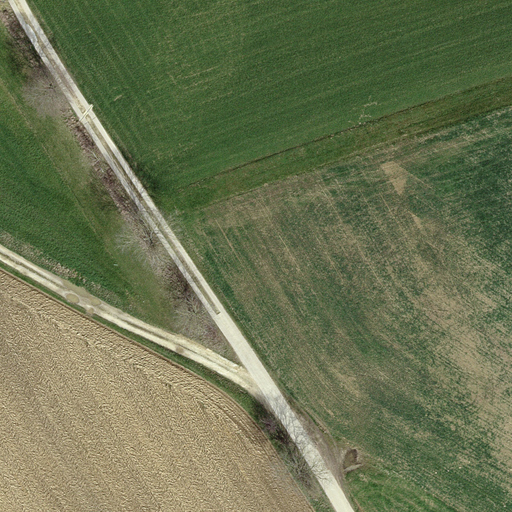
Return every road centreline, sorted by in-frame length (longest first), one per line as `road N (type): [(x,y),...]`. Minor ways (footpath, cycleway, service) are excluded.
road 1 (track): [(9,0),(341,511)]
road 2 (track): [(0,262),(218,370),(280,415)]
road 3 (track): [(438,511),(280,415)]
